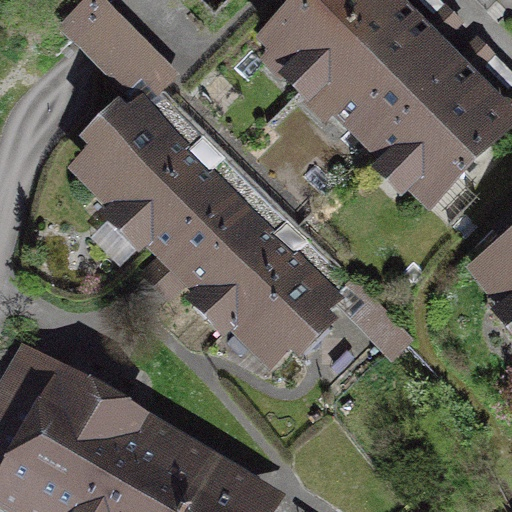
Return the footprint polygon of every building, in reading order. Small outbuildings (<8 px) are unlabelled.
[(379,0),(313,0),(272,42),(357,127),(431,52),(379,0)] [(102,9),(86,25),(155,94),(170,78),(102,9)] [(506,127),(449,70),(375,145),(432,202),(506,127)] [(349,285),(161,96),(84,172),(272,361),(349,285)] [(511,250),(484,272),(511,307),(511,250)] [(111,428),(133,389),(76,356),(3,482),(54,511),(247,511),(250,509),(111,428)]
